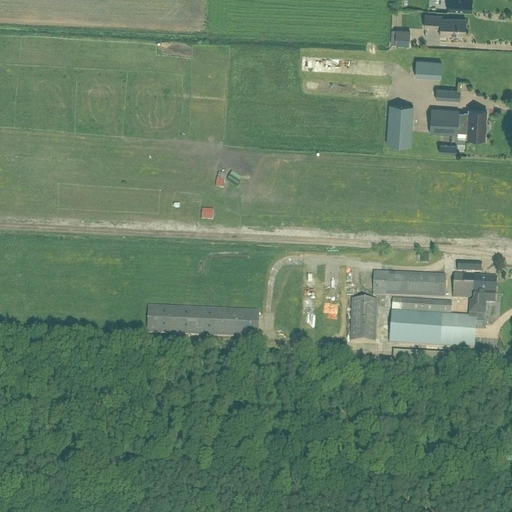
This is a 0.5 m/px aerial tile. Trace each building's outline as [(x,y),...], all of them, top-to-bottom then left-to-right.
[(454,0),(454,10),(470,11),(470,0),(454,0)] [(445,34),(464,35),(465,19),(441,18),(441,16),(425,15),(424,27),(440,28),(440,35),(445,35),(445,34)] [(396,28),(396,30),(391,30),(391,40),(395,40),(395,43),(409,44),(410,29),(396,28)] [(416,60),(415,76),(439,78),(441,61),(416,60)] [(320,92),(336,92),(336,81),(321,80),(320,92)] [(436,88),(435,99),(459,101),(460,90),(436,88)] [(386,144),(411,146),(414,106),(389,105),(386,144)] [(431,108),(429,132),(457,135),(457,132),(467,132),(466,138),(485,140),(485,131),(487,131),(488,129),(489,125),(487,123),(485,123),(486,112),(486,111),(468,110),(468,114),(458,113),(459,111),(431,108)] [(439,144),(439,152),(455,154),(456,145),(439,144)] [(481,273),(481,264),(457,263),(457,272),(481,273)] [(444,276),(373,273),(373,295),(444,298),(444,276)] [(496,278),(483,277),(481,277),(481,276),(453,275),(452,298),(473,299),(472,302),(469,302),(468,317),(475,317),(475,315),(484,315),(485,312),(486,312),(486,308),(485,307),(485,303),(494,304),(496,278)] [(292,301),(292,282),(284,282),(283,301),(292,301)] [(327,289),(327,318),(342,318),(342,289),(327,289)] [(475,317),(468,317),(450,316),(451,303),(392,299),(389,344),(473,350),(475,317)] [(351,300),(350,343),(375,344),(377,301),(351,300)] [(258,312),(148,307),(147,333),(257,338),(258,312)] [(393,352),(393,362),(393,367),(449,370),(450,355),(393,352)]
